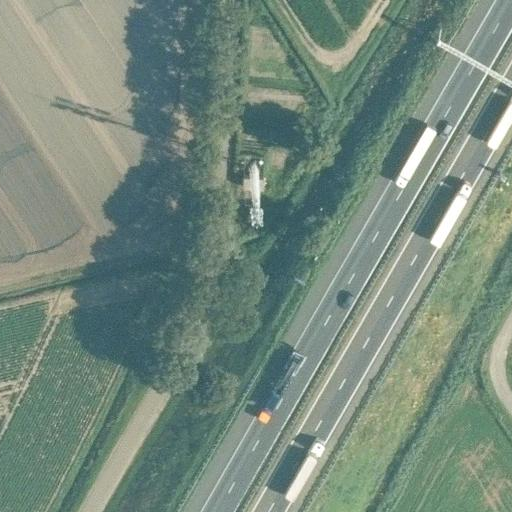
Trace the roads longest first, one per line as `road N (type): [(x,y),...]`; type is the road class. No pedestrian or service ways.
road 1 (motorway): [(511,0),(216,511)]
road 2 (unclassified): [(91,511),(213,281),(223,195),(225,0)]
road 3 (motorway): [(267,511),(511,88)]
